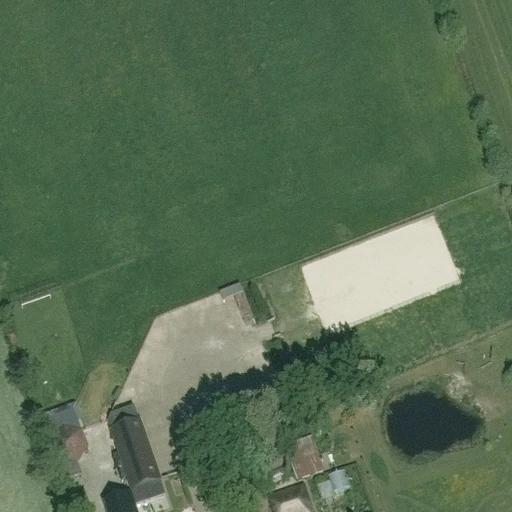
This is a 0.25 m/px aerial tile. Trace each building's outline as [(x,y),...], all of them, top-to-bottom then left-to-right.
[(278,419),(265,387),(236,399),(249,431),(278,419)] [(56,412),(41,419),(51,445),(52,444),(58,461),(66,482),(82,476),(77,463),(88,450),(82,432),(63,430),(56,412)] [(111,435),(131,493),(160,483),(140,425),(111,435)] [(297,482),(323,473),(312,443),(286,452),(297,482)] [(334,494),(349,488),(344,473),(329,478),(334,494)] [(269,499),(273,511),(311,511),(303,487),(269,499)] [(109,511),(137,511),(131,495),(107,503),(109,511)]
